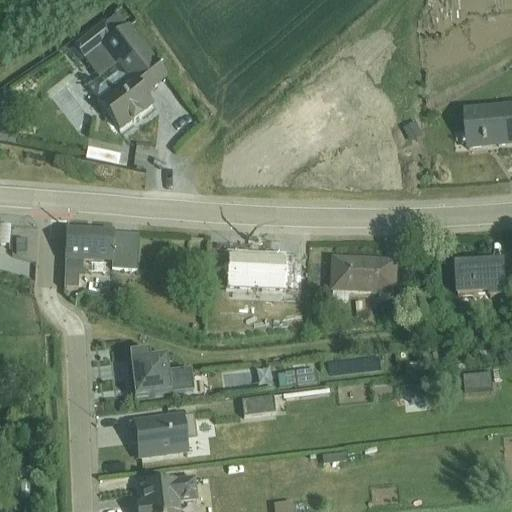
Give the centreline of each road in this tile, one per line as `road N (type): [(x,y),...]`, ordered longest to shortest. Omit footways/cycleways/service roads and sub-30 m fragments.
road 1 (tertiary): [(511,213),(274,218),(54,200)]
road 2 (residential): [(77,511),(77,350),(48,305),(54,200)]
